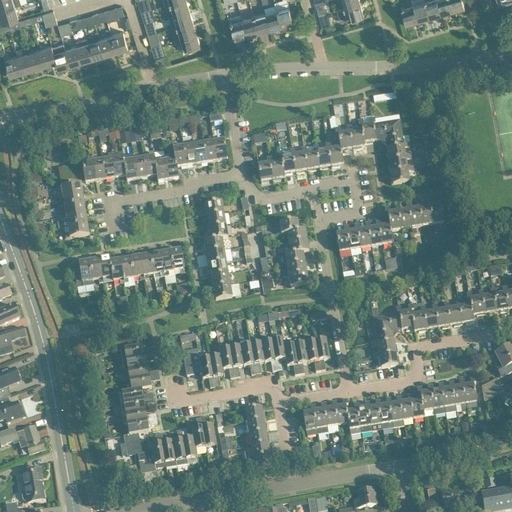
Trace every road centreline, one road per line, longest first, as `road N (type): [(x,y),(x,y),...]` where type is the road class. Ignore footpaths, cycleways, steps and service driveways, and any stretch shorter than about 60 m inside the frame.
road 1 (residential): [(346,392),(313,198),(263,199),(240,175),(223,79)]
road 2 (unclassified): [(73,511),(45,350),(0,218)]
road 3 (residential): [(223,79),(511,55)]
road 4 (residential): [(0,119),(223,79)]
road 5 (residential): [(346,392),(408,382),(423,347),(511,332)]
road 6 (residential): [(292,486),(279,404),(346,392)]
road 7 (residential): [(394,468),(467,457),(511,433)]
